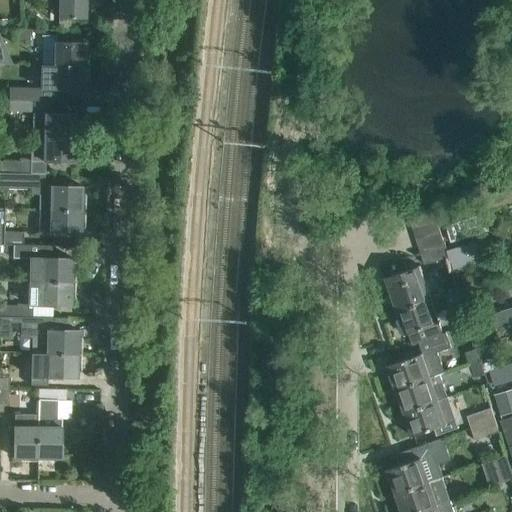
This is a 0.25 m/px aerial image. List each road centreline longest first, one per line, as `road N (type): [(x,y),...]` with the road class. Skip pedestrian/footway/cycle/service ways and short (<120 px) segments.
road 1 (residential): [(113,495),(125,0)]
road 2 (residential): [(346,511),(352,219)]
